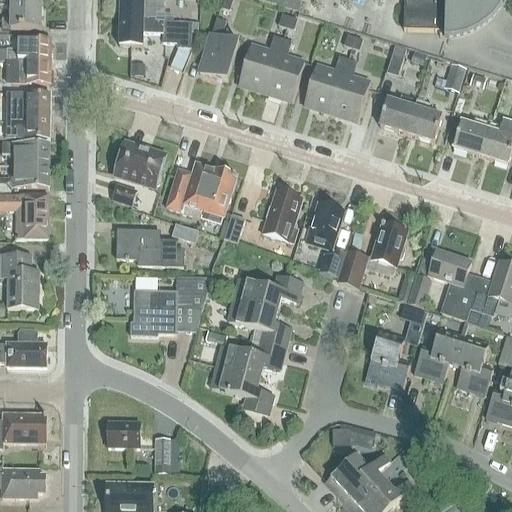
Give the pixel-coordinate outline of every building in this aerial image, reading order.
[(119,0),(119,23),(143,23),(143,21),(155,21),(155,11),(163,11),(163,0),(119,0)] [(229,14),(232,2),(225,0),(224,0),(221,11),(229,14)] [(250,0),(298,14),(301,4),(288,0),(250,0)] [(409,0),(410,2),(404,2),(403,35),(439,36),(439,41),(454,41),(468,38),(482,31),(493,22),(502,10),(505,0),(409,0)] [(41,33),(41,7),(10,7),(9,21),(1,21),(1,32),(41,33)] [(289,20),(282,18),(278,29),(286,31),(289,20)] [(297,22),(289,20),(286,31),(293,33),(297,22)] [(155,24),(155,21),(143,21),(143,23),(119,23),(119,50),(142,50),(143,36),(162,37),(162,46),(176,46),(176,51),(191,52),(192,25),(155,24)] [(238,45),(210,36),(197,76),(225,85),(238,45)] [(355,40),(347,38),(344,49),(351,51),(355,40)] [(265,98),(282,42),(273,39),(269,53),(251,47),(238,90),(265,98)] [(362,42),(355,40),(351,51),(359,53),(362,42)] [(291,45),(282,42),(265,98),(292,106),(305,64),(287,58),(291,45)] [(6,52),(6,65),(50,66),(50,44),(18,44),(17,52),(6,52)] [(406,53),(394,50),(386,76),(397,80),(406,53)] [(427,58),(414,55),(411,65),(424,69),(427,58)] [(317,67),(304,109),(330,118),(348,63),(338,60),(335,72),(317,67)] [(348,63),(330,118),(357,126),(371,84),(352,78),(357,65),(348,63)] [(50,88),(50,66),(6,65),(6,87),(50,88)] [(142,79),(144,68),(134,67),(132,78),(142,79)] [(465,71),(450,67),(443,92),(458,96),(465,71)] [(486,81),(472,77),(469,89),(483,93),(486,81)] [(4,141),(49,141),(49,98),(5,97),(4,141)] [(379,129),(407,137),(417,104),(401,99),(399,106),(387,103),(379,129)] [(433,108),(417,104),(407,137),(434,146),(442,119),(430,116),(433,108)] [(500,130),(492,127),(481,160),(507,168),(511,153),(511,123),(503,121),(500,130)] [(453,151),(481,160),(492,127),(475,122),(473,128),(461,124),(453,151)] [(114,179),(155,192),(156,191),(159,189),(160,185),(159,181),(166,159),(124,146),(114,179)] [(12,157),(11,168),(49,169),(49,147),(2,147),(2,157),(12,157)] [(49,192),(49,169),(11,168),(11,182),(0,181),(0,196),(11,196),(11,192),(49,192)] [(223,220),(235,181),(196,168),(192,178),(177,173),(165,211),(219,229),(222,220),(223,220)] [(136,194),(116,188),(111,204),(131,210),(136,194)] [(294,231),(303,202),(277,194),(271,211),(269,210),(265,222),(267,223),(266,226),(267,226),(263,239),(294,248),(299,233),(294,231)] [(48,199),(15,199),(0,198),(0,214),(15,215),(15,243),(48,243),(48,199)] [(337,233),(343,215),(318,207),(305,247),(330,255),(335,242),(337,241),(339,235),(337,233)] [(244,222),(231,218),(224,243),(237,247),(244,222)] [(381,228),(371,262),(346,254),(345,256),(337,281),(335,287),(358,294),(364,274),(389,281),(394,278),(399,262),(401,262),(403,256),(401,253),(406,236),(396,232),(397,227),(385,224),(383,229),(381,228)] [(198,235),(175,227),(171,240),(194,247),(198,235)] [(182,271),(183,253),(176,253),(176,244),(159,244),(159,234),(116,233),(115,262),(137,263),(136,269),(182,271)] [(337,281),(345,256),(335,252),(333,259),(325,256),(319,275),(337,281)] [(470,313),(468,313),(478,281),(468,277),(472,265),(435,253),(432,265),(422,262),(416,280),(426,283),(426,281),(449,288),(440,317),(466,326),(470,313)] [(39,313),(39,275),(31,275),(31,259),(0,258),(0,282),(6,283),(6,313),(39,313)] [(492,285),(478,281),(468,313),(470,313),(493,321),(498,304),(511,309),(511,307),(511,270),(498,266),(492,285)] [(416,277),(406,274),(397,303),(407,306),(416,277)] [(238,283),(233,304),(276,316),(280,304),(296,308),(301,287),(277,280),(274,292),(238,283)] [(431,284),(415,280),(407,308),(422,313),(431,284)] [(159,338),(175,338),(176,312),(201,313),(210,282),(175,281),(175,296),(134,295),(134,326),(131,327),(130,341),(158,341),(159,338)] [(273,328),(276,316),(233,304),(227,326),(254,333),(251,345),(284,354),(290,332),(273,328)] [(427,316),(403,309),(399,322),(410,325),(407,336),(419,340),(427,316)] [(468,328),(459,325),(455,338),(463,341),(468,328)] [(0,348),(0,366),(5,367),(5,371),(46,372),(46,347),(36,347),(36,337),(34,334),(20,334),(17,338),(17,347),(5,347),(5,348),(0,348)] [(448,368),(455,370),(463,342),(438,334),(432,355),(421,352),(413,378),(442,387),(448,368)] [(226,340),(207,335),(205,344),(224,348),(226,340)] [(376,388),(401,395),(409,368),(399,364),(405,344),(379,336),(370,365),(377,367),(375,374),(368,372),(364,387),(375,390),(376,388)] [(488,350),(463,342),(455,370),(461,372),(455,391),(485,400),(493,373),(482,370),(488,350)] [(222,350),(217,371),(259,383),(262,371),(279,375),(284,354),(251,345),(248,357),(222,350)] [(256,395),(259,383),(217,371),(211,393),(247,402),(243,415),(267,421),(273,399),(256,395)] [(511,378),(510,378),(504,398),(493,395),(485,422),(511,429),(511,378)] [(45,443),(45,419),(3,418),(3,423),(0,423),(0,451),(2,452),(2,446),(37,447),(37,443),(45,443)] [(139,452),(139,426),(107,426),(107,452),(139,452)] [(302,459),(315,473),(336,453),(324,439),(302,459)] [(154,443),(153,478),(169,478),(170,443),(154,443)] [(327,486),(350,511),(358,511),(385,487),(376,478),(389,465),(384,459),(370,472),(357,458),(327,486)] [(44,498),(44,480),(39,480),(39,474),(1,474),(1,472),(0,471),(0,492),(1,492),(1,503),(36,503),(36,498),(44,498)] [(393,496),(385,487),(358,511),(390,511),(399,504),(407,511),(409,511),(422,500),(406,484),(393,496)] [(151,511),(152,486),(107,485),(106,511),(151,511)]
